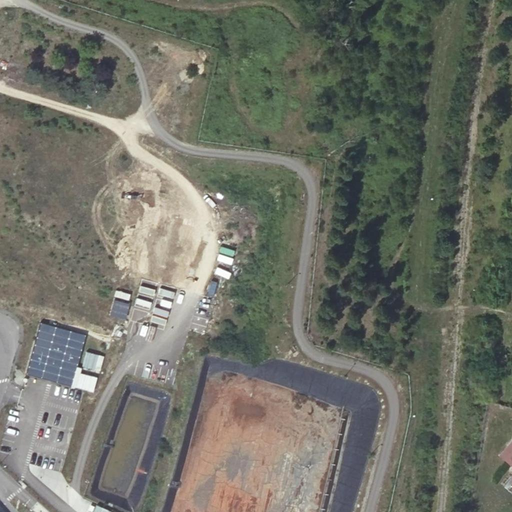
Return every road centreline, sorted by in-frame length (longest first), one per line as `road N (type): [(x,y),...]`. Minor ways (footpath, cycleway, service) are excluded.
road 1 (track): [(334,177),(324,277),(347,301),(371,300),(383,287),(411,207),(429,40),(444,0)]
road 2 (track): [(154,0),(276,7),(381,121),(418,135)]
